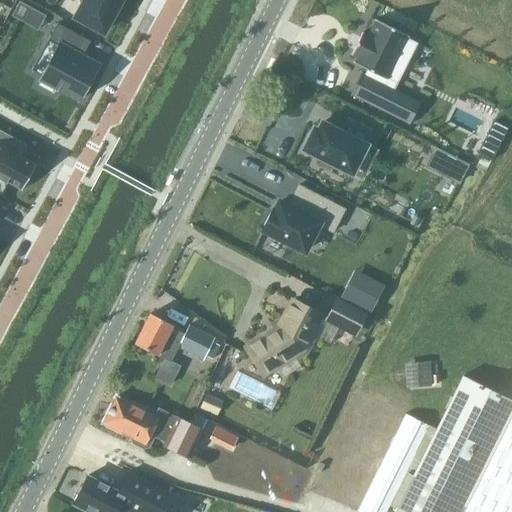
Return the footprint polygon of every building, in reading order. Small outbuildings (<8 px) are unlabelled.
[(85,0),(76,18),(103,32),(111,18),(112,16),(115,10),(116,10),(116,9),(120,0),(85,0)] [(59,46),(42,77),(43,77),(58,85),(83,99),(84,97),(82,96),(95,73),(79,64),(82,57),(82,58),(91,42),(57,23),(47,42),(48,43),(49,41),(59,46)] [(361,49),(356,57),(362,60),(359,66),(373,73),(371,79),(366,77),(356,97),(415,127),(426,106),(398,92),(401,87),(392,82),(402,62),(411,67),(421,47),(412,42),(414,39),(381,23),(373,39),(367,36),(363,44),(365,45),(363,50),(361,49)] [(305,147),(303,150),(318,157),(314,164),(328,171),(332,164),(351,174),(366,145),(364,145),(370,133),(346,121),(340,132),(321,123),(317,131),(314,129),(312,132),(311,131),(310,133),(311,134),(305,145),(304,144),(303,146),(305,147)] [(494,121),(478,154),(492,161),(508,128),(494,121)] [(27,145),(0,130),(0,180),(6,184),(6,183),(15,187),(21,190),(25,183),(26,183),(36,165),(20,156),(27,145)] [(272,210),(262,230),(304,252),(318,225),(332,232),(344,210),(298,186),(287,207),(278,202),(274,211),(272,210)] [(365,255),(347,299),(370,308),(387,265),(365,255)] [(246,349),(238,354),(241,359),(249,353),(264,377),(277,369),(307,349),(324,319),(339,326),(355,335),(368,311),(338,295),(327,315),(295,297),(280,325),(246,348),(246,349)] [(173,364),(181,349),(204,361),(216,337),(192,325),(187,336),(173,329),(174,327),(151,315),(136,345),(173,364)] [(429,362),(413,363),(414,387),(430,386),(429,362)] [(463,511),(467,504),(511,414),(511,400),(462,375),(412,474),(407,471),(389,506),(400,511),(463,511)] [(359,391),(310,489),(357,511),(385,511),(430,426),(359,391)] [(205,394),(199,408),(217,415),(222,402),(205,394)] [(116,396),(102,424),(131,438),(133,444),(143,449),(149,447),(154,437),(150,435),(159,417),(155,415),(144,410),(145,406),(134,401),(132,404),(116,396)] [(159,417),(150,435),(154,437),(165,442),(163,446),(189,458),(202,431),(177,418),(158,409),(155,415),(159,417)] [(511,511),(511,414),(467,504),(463,511),(511,511)] [(75,506),(86,511),(119,511),(122,507),(129,511),(135,500),(127,496),(128,496),(89,477),(75,506)]
